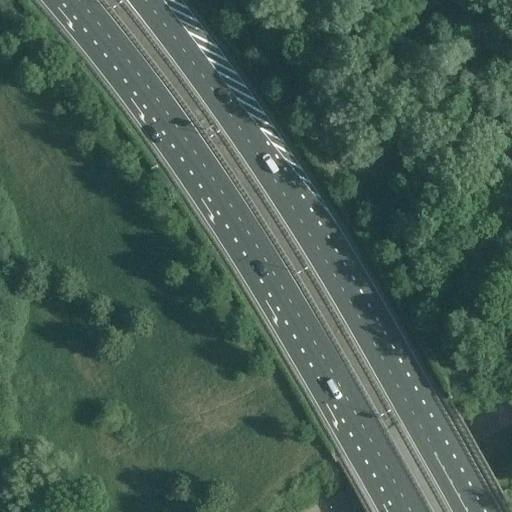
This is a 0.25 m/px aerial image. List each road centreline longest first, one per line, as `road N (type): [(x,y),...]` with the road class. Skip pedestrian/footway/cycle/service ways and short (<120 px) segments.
road 1 (trunk): [(76,0),(236,214),(408,511)]
road 2 (trunk): [(466,511),(314,242),(144,0)]
